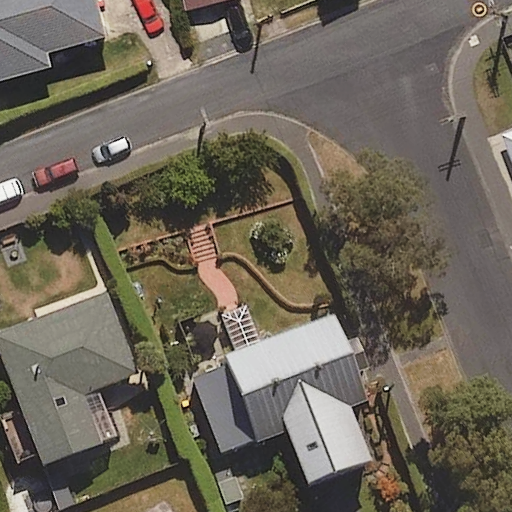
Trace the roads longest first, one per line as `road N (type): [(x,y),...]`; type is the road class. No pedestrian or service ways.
road 1 (residential): [(369,34),(0,171)]
road 2 (residential): [(511,386),(369,34)]
